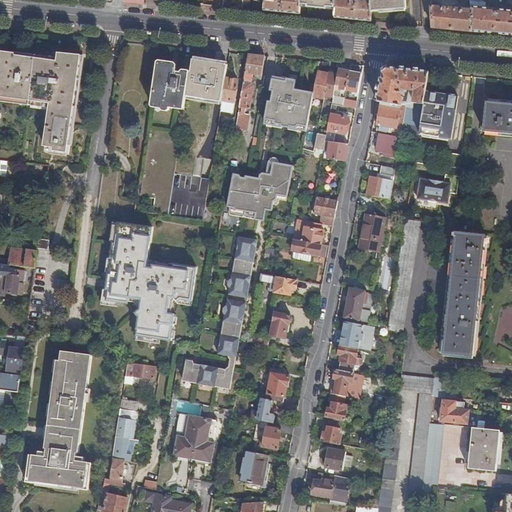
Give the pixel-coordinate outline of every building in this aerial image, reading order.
[(251,0),(243,0),(243,9),(251,9),(252,1),(251,0)] [(266,0),(266,11),(301,14),(301,4),(301,0),(266,0)] [(328,7),(336,8),(336,0),(301,0),(301,4),(310,5),(310,7),(328,10),(328,7)] [(336,18),(372,21),(371,11),(370,0),(360,0),(361,0),(359,0),(336,0),(336,8),(336,18)] [(370,0),(371,11),(407,9),(406,0),(370,0)] [(511,10),(486,8),(487,2),(471,1),(472,10),(473,31),(511,34),(511,10)] [(433,27),(473,31),(472,10),(459,9),(459,6),(449,5),(449,8),(431,6),(433,27)] [(0,99),(32,103),(37,60),(17,58),(17,57),(1,55),(0,60),(0,99)] [(263,76),(266,56),(250,55),(236,134),(239,135),(240,129),(248,130),(250,115),(246,114),(247,109),(251,109),(255,87),(253,83),(255,75),(263,76)] [(59,62),(37,60),(32,103),(51,106),(46,148),(55,149),(55,152),(69,154),(82,59),(60,56),(59,62)] [(222,64),(194,60),(193,71),(191,71),(191,75),(187,97),(215,101),(222,64)] [(229,65),(222,64),(215,101),(223,103),(227,79),(229,65)] [(174,69),(159,66),(153,103),(165,105),(164,107),(179,110),(185,111),(187,97),(191,75),(183,74),(184,70),(178,69),(177,73),(173,73),(174,69)] [(340,69),(339,74),(336,89),(348,91),(348,90),(351,71),(340,69)] [(383,103),(408,107),(415,109),(416,103),(425,104),(430,72),(390,69),(384,73),(379,102),(383,103)] [(364,73),(351,71),(348,90),(354,91),(354,92),(357,93),(356,96),(359,97),(364,73)] [(330,74),(319,72),(314,99),(317,99),(317,97),(325,99),(326,96),(330,74)] [(330,72),(330,74),(326,96),(335,98),(335,95),(336,89),(339,74),(330,72)] [(240,81),(227,79),(223,103),(222,112),(234,114),(240,81)] [(335,95),(335,98),(333,105),(338,106),(345,107),(346,100),(346,97),(335,95)] [(357,109),(358,102),(346,100),(345,107),(357,109)] [(485,131),(511,134),(511,104),(488,102),(485,131)] [(165,105),(153,103),(149,129),(139,197),(156,199),(154,214),(170,216),(175,175),(182,131),(177,130),(179,110),(164,107),(165,105)] [(406,115),(408,107),(383,103),(378,125),(381,126),(380,131),(390,133),(391,128),(398,129),(401,114),(406,115)] [(333,105),(330,123),(328,131),(347,134),(350,118),(337,116),(338,106),(333,105)] [(397,137),(381,134),(378,151),(394,154),(397,137)] [(316,145),(306,142),(305,149),(315,152),(316,145)] [(347,162),(350,144),(331,142),(329,160),(347,162)] [(237,171),(230,213),(269,220),(271,207),(276,208),(279,195),(292,197),(298,163),(271,158),(267,177),(237,171)] [(9,165),(1,164),(0,172),(0,175),(5,176),(8,171),(9,165)] [(396,169),(382,166),(380,174),(395,177),(396,169)] [(422,177),(419,199),(453,203),(456,175),(448,174),(448,179),(422,177)] [(175,175),(170,216),(204,222),(206,210),(211,180),(175,175)] [(368,195),(391,200),(394,180),(391,179),(390,181),(388,181),(388,180),(371,177),(368,195)] [(46,199),(47,192),(35,190),(34,197),(46,199)] [(0,218),(6,219),(10,216),(10,210),(8,207),(5,207),(6,199),(5,199),(5,196),(0,195),(0,218)] [(336,218),(339,202),(318,198),(315,214),(323,216),(336,218)] [(360,250),(380,254),(387,218),(367,214),(360,250)] [(323,216),(321,225),(334,227),(336,218),(323,216)] [(275,236),(278,219),(272,218),(269,235),(275,236)] [(389,330),(404,333),(414,270),(421,220),(407,219),(399,267),(390,327),(389,330)] [(128,294),(132,294),(143,296),(141,310),(137,314),(140,318),(137,337),(172,342),(176,315),(169,314),(171,299),(175,299),(180,303),(183,300),(193,301),(198,268),(175,265),(175,269),(155,266),(155,269),(149,268),(154,228),(119,223),(111,281),(127,283),(126,292),(128,292),(128,294)] [(301,227),(297,226),(294,240),(295,240),(322,245),(325,231),(320,230),(321,228),(301,224),(301,227)] [(487,234),(457,231),(445,355),(475,358),(487,234)] [(246,279),(229,359),(235,360),(258,241),(240,237),(232,277),(246,279)] [(41,240),(39,250),(50,251),(51,242),(41,240)] [(322,245),(295,240),(293,252),(294,252),(314,256),(320,257),(321,255),(326,256),(327,246),(322,245)] [(265,259),(264,264),(276,266),(280,252),(267,249),(265,259)] [(0,264),(37,269),(39,253),(12,250),(11,261),(0,259),(0,264)] [(313,262),(314,256),(294,252),(293,259),(313,262)] [(0,293),(2,294),(8,295),(24,297),(25,285),(21,284),(21,282),(25,282),(26,272),(10,270),(9,276),(3,275),(0,293)] [(262,274),(260,282),(273,285),(271,292),(292,295),(293,290),(296,290),(298,281),(262,274)] [(229,359),(246,279),(232,277),(232,281),(231,281),(228,283),(228,286),(229,289),(230,289),(226,308),(223,310),(223,313),(224,316),(225,316),(217,355),(227,357),(229,359)] [(131,302),(132,294),(128,294),(128,292),(126,292),(127,283),(111,281),(108,301),(125,303),(125,302),(131,302)] [(346,318),(370,323),(374,299),(368,297),(365,297),(366,292),(351,289),(346,318)] [(275,313),(271,336),(286,339),(289,325),(290,325),(292,316),(275,313)] [(370,351),(374,327),(346,322),(344,331),(347,332),(345,338),(344,347),(359,350),(370,351)] [(249,341),(269,345),(271,337),(251,334),(249,341)] [(26,350),(28,338),(20,336),(19,344),(3,342),(2,353),(7,353),(7,357),(11,357),(12,348),(26,350)] [(297,350),(310,353),(311,345),(298,343),(297,350)] [(354,373),(360,375),(363,359),(358,358),(359,350),(344,347),(341,347),(339,355),(343,356),(340,371),(354,373)] [(23,377),(26,350),(12,348),(11,357),(9,375),(23,377)] [(64,352),(62,360),(60,374),(57,373),(56,382),(59,382),(58,396),(54,396),(53,404),(56,405),(54,418),(51,418),(50,426),(53,427),(51,440),(48,440),(47,449),(48,449),(48,453),(40,452),(39,456),(31,455),(27,482),(37,484),(38,480),(80,486),(80,490),(89,491),(93,464),(84,463),(85,458),(78,456),(78,453),(81,453),(95,356),(64,352)] [(60,374),(62,360),(54,359),(53,373),(57,373),(60,374)] [(196,384),(208,386),(212,366),(193,363),(191,361),(185,360),(181,381),(196,384)] [(156,371),(161,372),(162,368),(129,364),(127,375),(134,377),(155,379),(156,371)] [(214,387),(224,389),(228,368),(227,368),(225,369),(212,366),(208,386),(214,387)] [(229,390),(231,380),(232,374),(233,369),(228,368),(224,389),(229,390)] [(347,396),(355,398),(356,393),(348,391),(348,388),(356,389),(357,382),(353,382),(354,373),(340,371),(337,370),(335,379),(338,380),(337,385),(336,385),(334,394),(347,396)] [(0,390),(7,391),(20,393),(23,377),(9,375),(0,373),(0,390)] [(436,379),(434,395),(434,396),(438,397),(447,397),(449,375),(436,373),(436,379)] [(274,401),(285,403),(288,387),(289,387),(291,377),(273,374),(268,400),(274,401)] [(401,391),(421,393),(434,395),(436,379),(403,375),(402,375),(400,391),(401,391)] [(59,382),(56,382),(52,382),(50,395),(54,396),(58,396),(59,382)] [(4,412),(17,414),(20,393),(7,391),(4,412)] [(328,418),(344,421),(346,421),(348,412),(350,406),(345,405),(347,396),(334,394),(332,393),(331,402),(333,403),(333,409),(329,408),(328,418)] [(407,511),(421,511),(424,491),(424,485),(431,424),(433,399),(434,396),(434,395),(421,393),(413,468),(407,511)] [(106,479),(103,493),(108,494),(109,489),(112,490),(113,485),(122,487),(123,484),(123,479),(126,462),(132,462),(132,456),(135,436),(131,435),(133,421),(137,421),(138,412),(125,411),(125,409),(137,411),(139,403),(124,400),(112,480),(106,479)] [(458,402),(444,400),(442,421),(461,423),(462,409),(457,409),(458,402)] [(254,410),(253,420),(269,422),(271,414),(271,412),(273,405),(262,403),(260,410),(254,410)] [(500,410),(504,410),(511,411),(511,403),(501,403),(500,410)] [(56,405),(53,404),(49,404),(46,417),(51,418),(54,418),(56,405)] [(175,456),(194,459),(201,418),(181,415),(177,437),(179,437),(175,456)] [(194,459),(206,462),(212,463),(216,444),(209,442),(213,420),(201,418),(194,459)] [(325,432),(323,442),(341,445),(343,436),(341,436),(344,421),(328,418),(327,426),(329,427),(328,433),(325,432)] [(283,431),(294,433),(295,427),(275,423),(269,422),(268,427),(264,447),(279,449),(283,431)] [(424,485),(435,486),(438,486),(444,425),(431,424),(424,485)] [(43,439),(48,440),(51,440),(53,427),(50,426),(45,426),(43,439)] [(497,472),(501,431),(474,428),(469,469),(497,472)] [(358,507),(357,511),(391,511),(396,479),(399,447),(402,434),(391,431),(387,454),(382,485),(379,509),(358,507)] [(0,445),(13,447),(14,436),(0,434),(0,445)] [(347,452),(330,449),(327,467),(344,471),(347,452)] [(271,455),(247,451),(242,481),(267,485),(268,483),(264,482),(268,463),(269,458),(271,458),(271,455)] [(332,498),(332,501),(346,503),(351,479),(320,473),(319,478),(316,478),(315,482),(314,483),(312,491),(313,492),(313,494),(332,498)] [(0,497),(6,499),(9,480),(2,479),(2,481),(1,489),(0,489),(0,497)] [(79,494),(80,490),(80,486),(38,480),(37,484),(37,488),(79,494)] [(148,481),(147,488),(157,489),(157,488),(158,483),(148,481)] [(102,498),(99,510),(107,511),(126,511),(130,499),(122,497),(116,495),(110,493),(108,499),(102,498)] [(511,511),(511,494),(506,493),(505,504),(499,503),(498,511),(511,511)] [(173,498),(148,494),(147,501),(156,503),(154,511),(191,511),(193,505),(172,502),(173,498)] [(263,511),(265,502),(245,503),(244,511),(263,511)]
